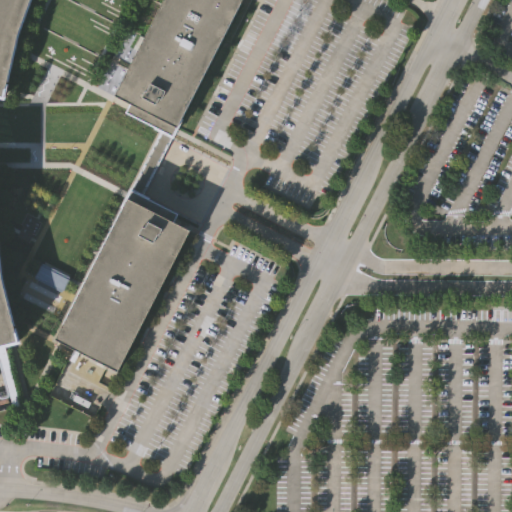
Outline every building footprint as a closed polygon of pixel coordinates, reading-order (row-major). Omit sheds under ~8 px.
[(10,58),(1,94),(0,93),(0,0),(22,0),(20,5),(10,58)] [(114,92),(161,0),(238,0),(170,130),(126,108),(130,101),(114,92)] [(53,336),(127,194),(130,188),(135,190),(176,212),(172,219),(188,228),(115,368),(59,339),(53,336)] [(41,262),(34,277),(61,291),(69,276),(41,262)] [(0,276),(16,341),(0,345),(0,276)]
